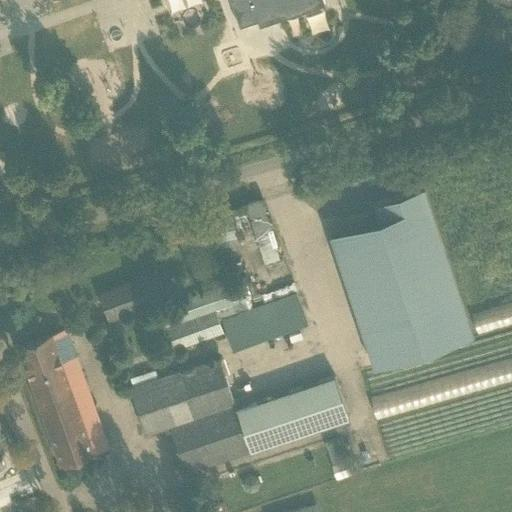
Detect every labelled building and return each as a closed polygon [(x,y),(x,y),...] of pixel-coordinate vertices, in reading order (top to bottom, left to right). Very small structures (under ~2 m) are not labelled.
[(229,0),(239,27),(257,21),(259,27),(325,5),(323,0),(229,0)] [(379,218),(329,235),(374,367),(472,335),(423,187),(374,203),(379,218)] [(260,239),(275,232),(261,197),(245,204),(260,239)] [(166,299),(162,291),(155,272),(99,293),(110,320),(166,299)] [(172,351),(223,332),(230,353),(307,325),(295,292),(235,314),(225,285),(152,311),(159,330),(164,328),(172,351)] [(32,386),(81,367),(66,328),(17,345),(32,386)] [(234,409),(217,358),(131,387),(146,435),(170,427),(185,472),(348,418),(334,376),(234,409)] [(109,446),(81,367),(32,386),(60,464),(109,446)] [(351,474),(346,460),(331,465),(336,479),(351,474)]
